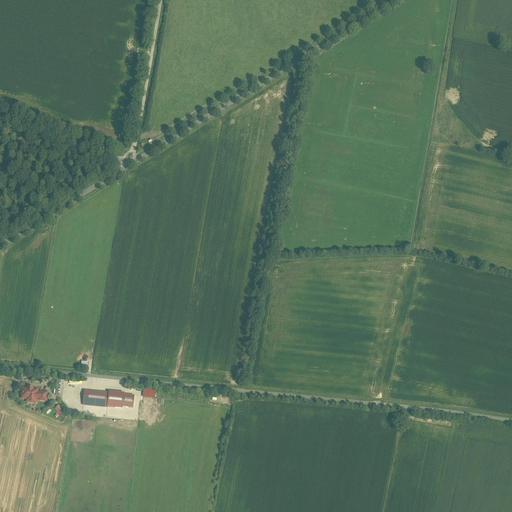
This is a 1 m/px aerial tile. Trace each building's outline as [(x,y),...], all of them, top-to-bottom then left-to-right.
[(64,381),(57,381),(56,396),(62,396),(64,381)] [(33,390),(28,389),(27,390),(23,389),(22,399),(27,399),(27,402),(32,401),(32,400),(36,400),(36,399),(40,399),(40,394),(37,394),(37,391),(33,390)] [(122,409),(122,407),(124,395),(124,394),(109,392),(109,394),(85,392),(83,403),(108,406),(108,407),(122,409)] [(124,395),(122,407),(133,408),(134,396),(124,395)] [(67,418),(62,410),(63,409),(60,406),(55,409),(58,413),(59,413),(64,420),(67,418)]
